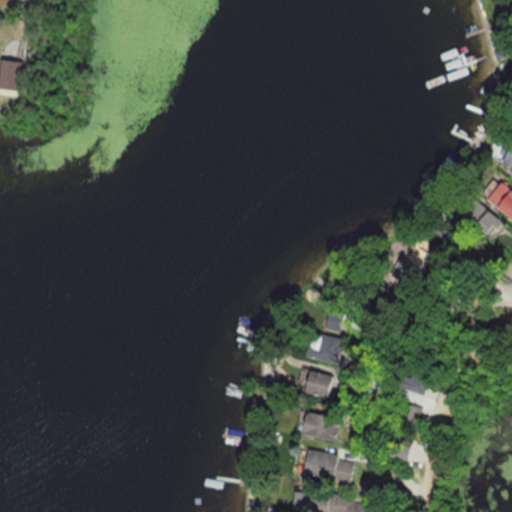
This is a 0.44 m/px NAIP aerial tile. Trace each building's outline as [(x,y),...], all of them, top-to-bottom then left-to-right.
[(0,88),(14,90),(17,62),(0,59),(0,88)] [(511,140),(511,137),(497,141),(504,168),(511,165),(511,140)] [(486,197),(511,220),(511,190),(501,181),(486,197)] [(460,213),(482,235),(497,220),(475,198),(460,213)] [(344,315),(331,311),(326,327),(340,331),(344,315)] [(304,356),(334,364),(341,339),(311,331),(304,356)] [(301,393),(326,398),(331,375),(306,370),(301,393)] [(424,393),(427,378),(396,373),(393,387),(424,393)] [(419,429),(422,407),(405,404),(401,426),(419,429)] [(297,433),(332,442),(338,420),(303,412),(297,433)] [(408,449),(387,443),(383,456),(405,462),(408,449)] [(303,451),(300,476),(350,483),(353,458),(303,451)] [(365,511),(366,503),(347,502),(347,493),(300,492),(299,511),(365,511)]
